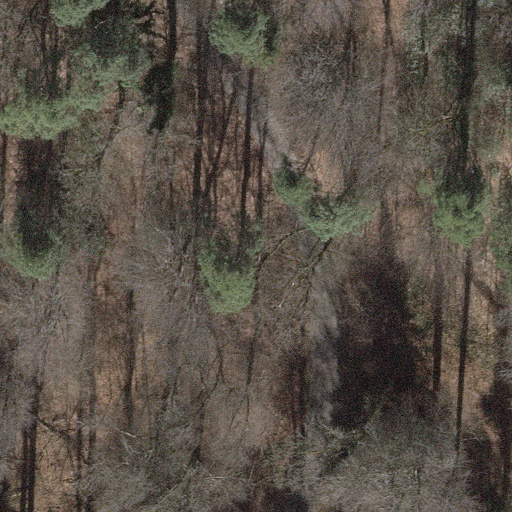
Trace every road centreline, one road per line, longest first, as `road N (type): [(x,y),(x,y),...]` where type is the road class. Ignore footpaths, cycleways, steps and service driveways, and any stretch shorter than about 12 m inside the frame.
road 1 (track): [(192,0),(281,153),(316,248),(329,371),(302,511)]
road 2 (track): [(281,153),(0,0)]
